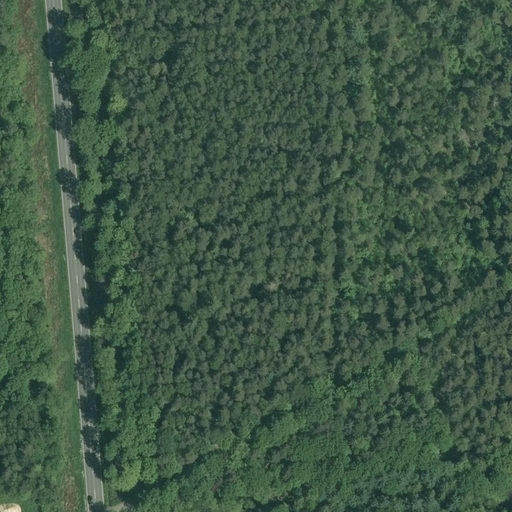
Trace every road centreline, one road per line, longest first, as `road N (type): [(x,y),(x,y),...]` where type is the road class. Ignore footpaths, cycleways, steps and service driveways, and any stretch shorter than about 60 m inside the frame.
road 1 (primary): [(95,511),(51,0)]
road 2 (track): [(112,511),(511,293)]
road 3 (track): [(300,405),(318,0)]
road 4 (track): [(511,182),(478,311)]
